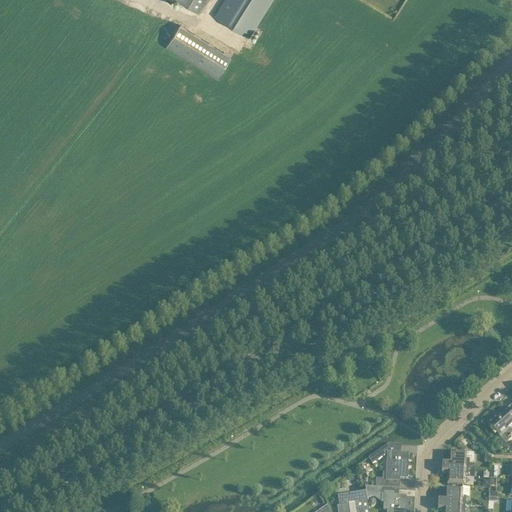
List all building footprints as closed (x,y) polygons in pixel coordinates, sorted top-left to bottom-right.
[(179,0),(199,12),(206,0),(179,0)] [(249,37),(272,0),(224,0),(215,15),(249,37)] [(180,25),(167,46),(217,77),(231,56),(180,25)] [(495,419),(489,425),(500,437),(506,443),(511,437),(511,435),(511,434),(511,430),(510,428),(511,426),(511,415),(506,409),(506,408),(505,407),(493,417),(495,419)] [(386,481),(385,488),(388,489),(399,489),(400,479),(408,479),(409,454),(387,453),(388,445),(368,459),(373,465),(387,455),(386,473),(390,474),(390,481),(386,481)] [(443,462),(442,468),(469,469),(470,460),(474,461),(474,454),(466,453),(449,452),(449,462),(443,462)] [(475,469),(469,469),(442,468),(442,474),(448,474),(447,485),(457,485),(465,485),(465,478),(474,478),(475,469)] [(388,489),(385,488),(380,488),(365,487),(366,491),(367,498),(379,498),(379,495),(382,495),(381,503),(384,503),(383,511),(387,511),(405,511),(407,496),(388,495),(388,489)] [(438,505),(465,506),(466,497),(462,497),(462,489),(445,488),(445,499),(439,498),(438,505)] [(368,511),(369,511),(369,508),(367,498),(366,491),(338,496),(339,507),(341,506),(342,511),(363,511),(369,511),(368,511)]
